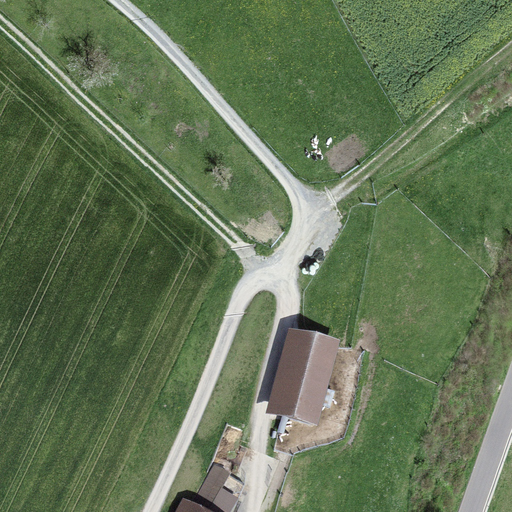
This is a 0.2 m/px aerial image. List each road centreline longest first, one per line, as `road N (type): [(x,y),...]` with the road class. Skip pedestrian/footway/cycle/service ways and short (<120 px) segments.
road 1 (track): [(257,488),(285,292),(0,22)]
road 2 (track): [(156,511),(250,293),(299,251),(317,216)]
road 3 (track): [(317,216),(112,0)]
road 4 (track): [(511,48),(317,216)]
road 5 (track): [(317,216),(393,183),(511,106)]
road 6 (unclassified): [(511,396),(471,511)]
